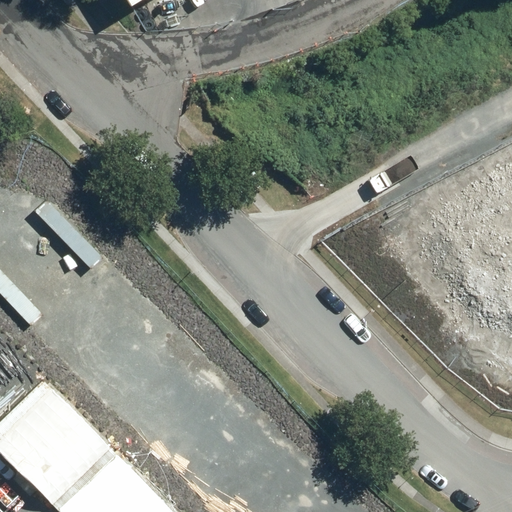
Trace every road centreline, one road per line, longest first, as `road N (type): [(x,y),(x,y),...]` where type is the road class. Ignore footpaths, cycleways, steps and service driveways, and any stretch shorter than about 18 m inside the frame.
road 1 (unclassified): [(17,0),(305,329),(425,437),(511,484)]
road 2 (unknown): [(242,256),(511,105)]
